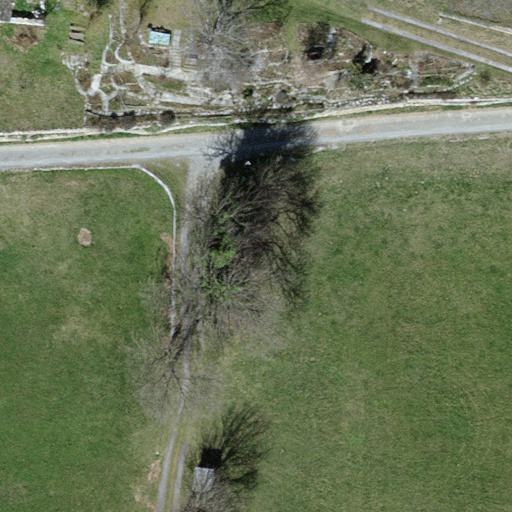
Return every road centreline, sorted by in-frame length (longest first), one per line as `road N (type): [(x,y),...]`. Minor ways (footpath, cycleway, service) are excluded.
road 1 (track): [(511,119),(0,159)]
road 2 (track): [(189,147),(161,511)]
